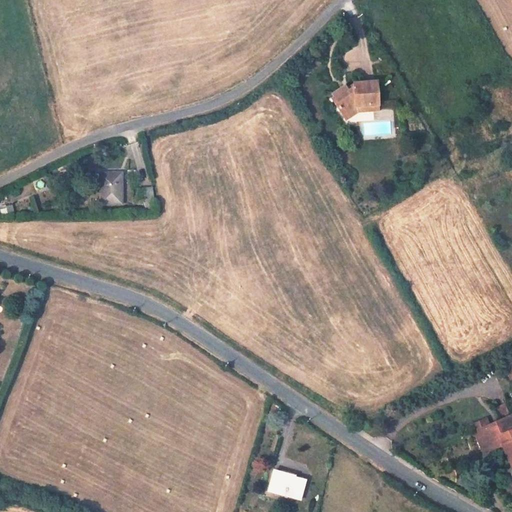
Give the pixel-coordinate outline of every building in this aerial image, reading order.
[(362,112),(379,111),(379,84),(355,85),(355,88),(347,93),(344,89),(333,96),(334,98),(332,100),(343,117),(356,109),(357,105),(361,105),(362,112)] [(356,109),(343,117),(346,122),(362,112),(361,105),(357,105),(356,109)] [(121,172),(100,173),(101,203),(122,203),(121,172)] [(148,202),(157,201),(154,187),(146,188),(148,202)] [(511,362),(503,367),(509,380),(511,378),(511,362)] [(457,438),(460,436),(465,444),(475,439),(481,452),(486,450),(497,472),(503,469),(511,486),(511,454),(494,419),(484,424),(485,428),(472,434),(471,431),(467,424),(454,430),(457,438)] [(484,424),(471,431),(472,434),(485,428),(484,424)] [(481,452),(475,439),(465,444),(463,445),(470,458),(481,452)] [(511,486),(503,469),(497,472),(509,492),(511,490),(511,486)] [(273,473),(268,492),(299,501),(304,484),(295,481),(295,478),(273,473)]
